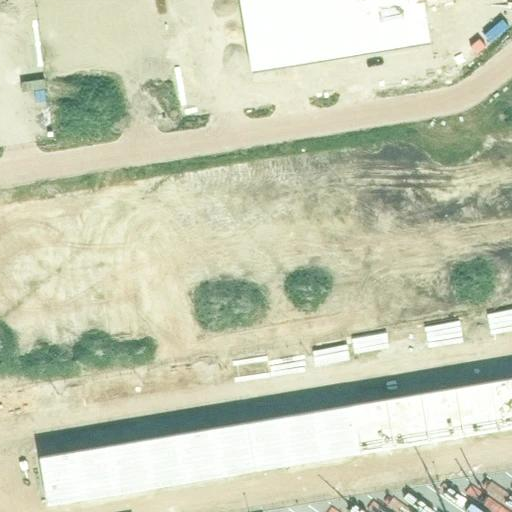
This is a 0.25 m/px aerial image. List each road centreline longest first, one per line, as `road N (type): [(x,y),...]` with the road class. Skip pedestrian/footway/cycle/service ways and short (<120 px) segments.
road 1 (unclassified): [(511,57),(456,99),(0,174)]
road 2 (unclassified): [(511,458),(187,511)]
